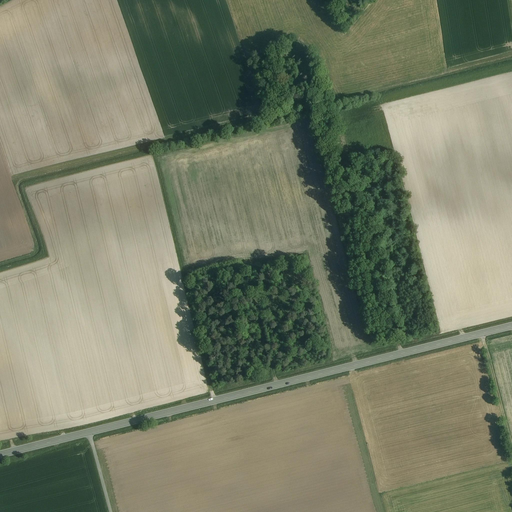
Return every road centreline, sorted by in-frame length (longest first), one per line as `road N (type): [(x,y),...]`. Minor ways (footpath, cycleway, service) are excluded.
road 1 (primary): [(0,454),(511,325)]
road 2 (track): [(481,333),(511,452)]
